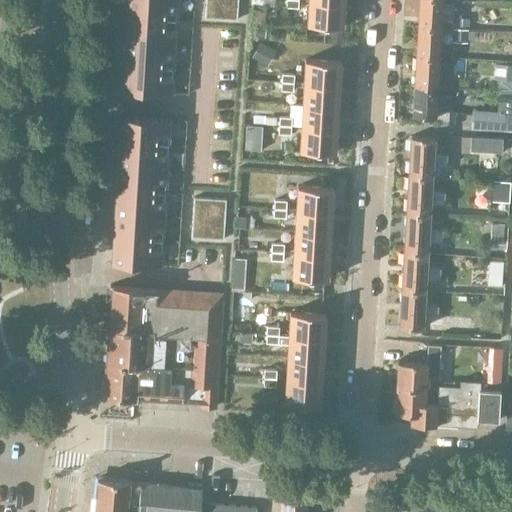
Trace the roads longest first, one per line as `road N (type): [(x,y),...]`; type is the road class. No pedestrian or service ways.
road 1 (residential): [(358,454),(385,0)]
road 2 (residential): [(58,257),(97,255),(113,0)]
road 3 (unclassified): [(358,454),(69,435)]
road 4 (secondary): [(58,257),(47,0)]
road 5 (secondary): [(69,435),(58,257)]
road 6 (unclassified): [(511,463),(358,454)]
